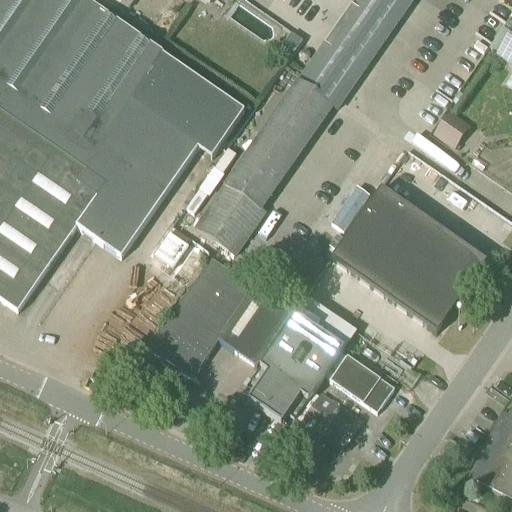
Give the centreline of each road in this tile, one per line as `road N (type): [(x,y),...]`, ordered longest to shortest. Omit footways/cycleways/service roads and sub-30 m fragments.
road 1 (unclassified): [(312,511),(0,369)]
road 2 (unclassified): [(387,511),(511,319)]
